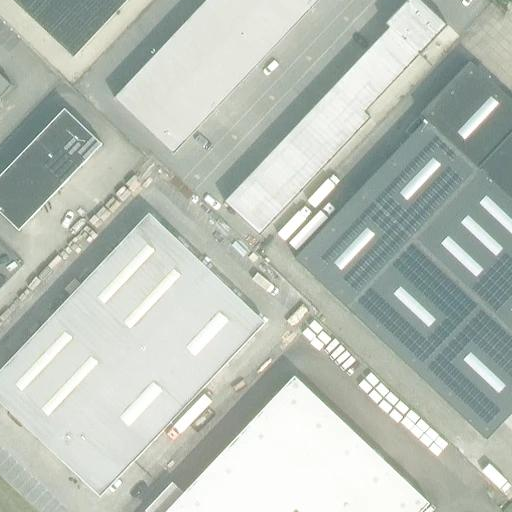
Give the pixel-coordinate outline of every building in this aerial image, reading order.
[(10,0),(73,58),(127,0),(10,0)] [(205,0),(113,98),(173,154),(318,0),(205,0)] [(388,27),(224,202),(260,235),(371,117),(365,112),(447,24),(420,0),(407,0),(385,24),(388,27)] [(426,119),(294,258),(486,439),(511,411),(511,101),(469,61),(420,113),(426,119)] [(0,99),(13,87),(0,74),(0,99)] [(18,231),(102,144),(95,137),(64,108),(0,174),(0,212),(12,224),(18,231)] [(100,491),(129,460),(132,463),(264,323),(148,213),(0,369),(0,403),(62,461),(65,458),(100,491)] [(0,241),(0,258),(8,266),(16,258),(0,241)] [(419,511),(429,503),(294,376),(164,511),(419,511)]
